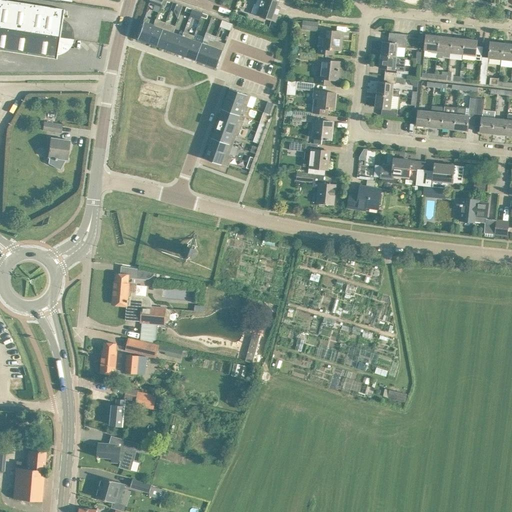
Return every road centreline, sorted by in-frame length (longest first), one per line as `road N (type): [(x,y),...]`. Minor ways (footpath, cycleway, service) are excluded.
road 1 (residential): [(177,198),(304,230),(511,256)]
road 2 (unclassified): [(94,177),(131,0)]
road 3 (unclassified): [(511,151),(355,135)]
road 4 (secondary): [(63,511),(70,428),(63,363)]
road 5 (residential): [(511,25),(368,10)]
road 6 (residential): [(177,198),(222,74)]
